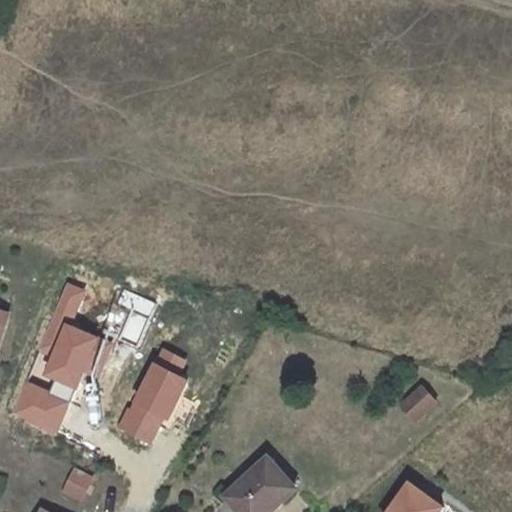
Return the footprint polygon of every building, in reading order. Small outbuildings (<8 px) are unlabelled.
[(0,343),(10,314),(0,310),(0,343)] [(425,413),(438,403),(424,386),(411,398),(425,413)] [(425,413),(411,398),(401,406),(415,422),(425,413)] [(269,511),(270,511),(296,489),(269,458),(227,495),(242,511),(265,511),(268,509),(269,511)] [(75,468),(64,491),(83,500),(94,478),(75,468)] [(385,511),(441,511),(447,505),(408,479),(385,511)]
